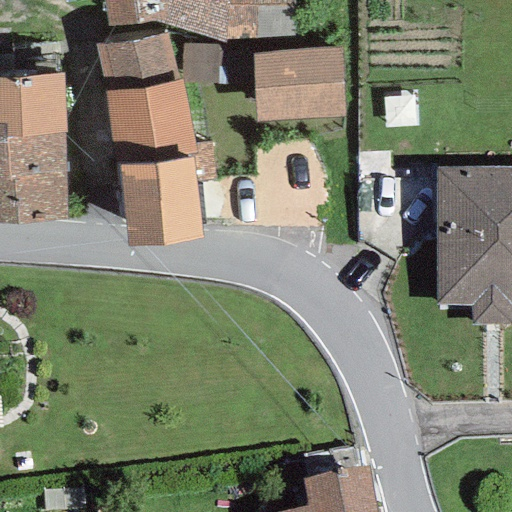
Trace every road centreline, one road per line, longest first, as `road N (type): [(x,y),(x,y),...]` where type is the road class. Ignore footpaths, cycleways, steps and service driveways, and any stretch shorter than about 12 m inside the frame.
road 1 (residential): [(0,245),(236,261),(273,270),(314,295),(367,383),(406,511)]
road 2 (unknown): [(383,435),(511,424)]
